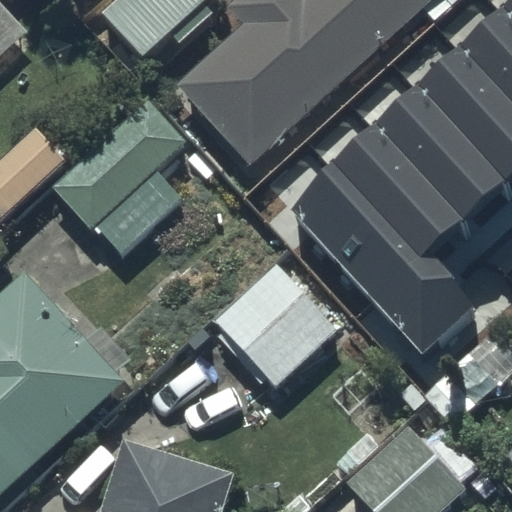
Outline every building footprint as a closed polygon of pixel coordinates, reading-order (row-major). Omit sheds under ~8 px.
[(77,0),(88,12),(102,0),(77,0)] [(245,44),(179,103),(254,186),(458,0),(260,0),(230,28),(245,44)] [(0,78),(31,52),(0,16),(0,133),(22,114),(0,89),(0,78)] [(483,126),(422,62),(312,165),(373,230),(483,126)] [(192,160),(151,116),(52,207),(91,250),(99,243),(122,269),(180,217),(157,192),(192,160)] [(0,245),(67,183),(37,151),(0,184),(0,245)] [(339,348),(278,280),(213,338),(275,407),(339,348)] [(26,295),(0,318),(0,511),(10,511),(127,405),(26,295)] [(414,443),(348,502),(357,511),(461,511),(469,505),(414,443)] [(230,511),(235,497),(124,468),(110,511),(230,511)]
